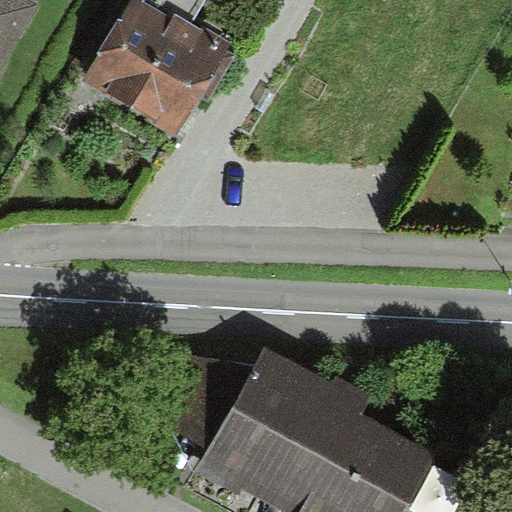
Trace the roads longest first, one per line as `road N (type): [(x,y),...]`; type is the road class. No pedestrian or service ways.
road 1 (residential): [(0,249),(12,237),(365,240),(511,251)]
road 2 (tertiary): [(511,319),(0,295)]
road 3 (residential): [(0,430),(146,511)]
